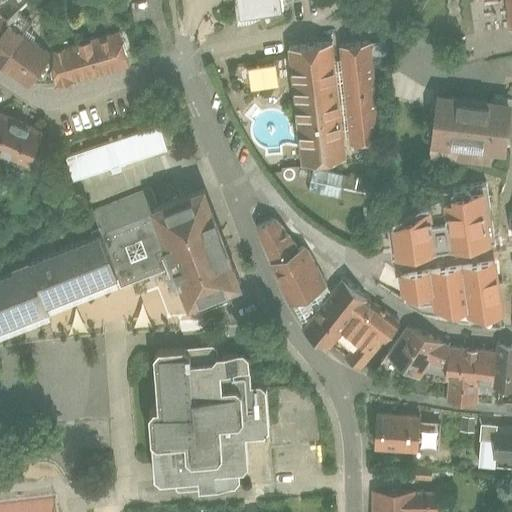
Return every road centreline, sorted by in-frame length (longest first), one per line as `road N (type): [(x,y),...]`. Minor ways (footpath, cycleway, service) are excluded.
road 1 (residential): [(231,180),(302,347),(329,374)]
road 2 (residential): [(180,59),(53,94),(23,85),(0,64)]
road 3 (residential): [(329,374),(413,396),(511,406)]
road 4 (residential): [(511,325),(420,315),(373,287),(363,254)]
road 5 (residential): [(363,254),(319,239),(269,196),(231,180)]
road 6 (residential): [(363,254),(511,235)]
road 7 (residential): [(329,374),(344,415),(352,511)]
road 8 (residential): [(180,59),(231,180)]
